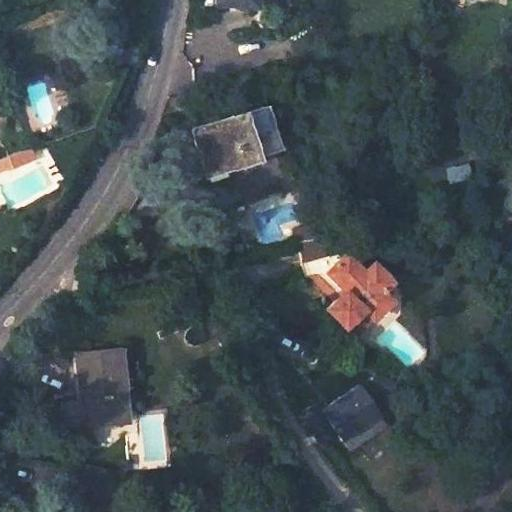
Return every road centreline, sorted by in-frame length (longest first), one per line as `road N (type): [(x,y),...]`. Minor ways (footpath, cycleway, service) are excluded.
road 1 (tertiary): [(0,319),(28,295),(106,192),(165,39),(172,0)]
road 2 (unknown): [(28,295),(203,272),(230,281),(291,264)]
road 3 (unknown): [(242,278),(286,425),(340,511)]
